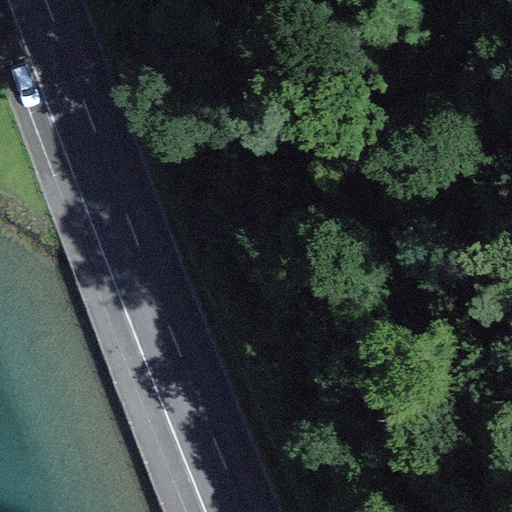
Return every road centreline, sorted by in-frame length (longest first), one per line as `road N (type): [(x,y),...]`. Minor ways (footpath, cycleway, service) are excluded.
road 1 (secondary): [(243,511),(45,0)]
road 2 (track): [(511,489),(438,325),(337,0)]
